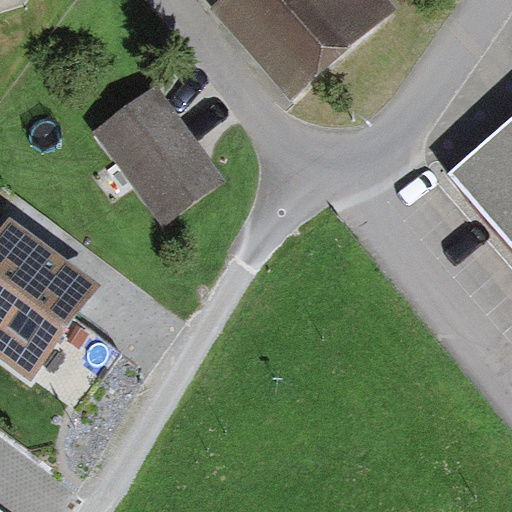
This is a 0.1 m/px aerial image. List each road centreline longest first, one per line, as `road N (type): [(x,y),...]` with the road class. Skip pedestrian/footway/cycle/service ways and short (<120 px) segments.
road 1 (residential): [(310,181),(390,147),(488,0)]
road 2 (residential): [(169,0),(310,181)]
